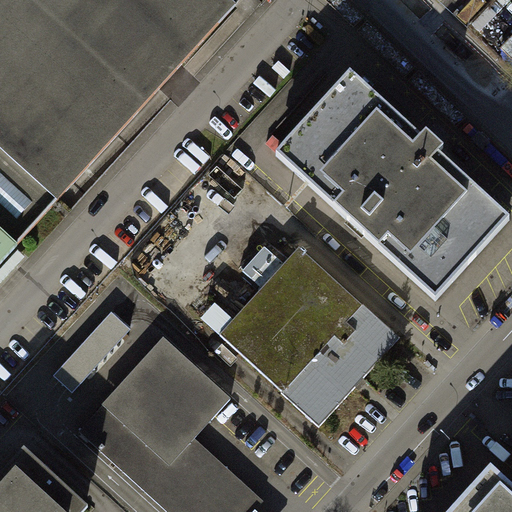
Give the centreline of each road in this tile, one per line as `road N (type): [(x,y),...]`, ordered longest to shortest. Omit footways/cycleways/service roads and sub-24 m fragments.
road 1 (unknown): [(132,511),(30,417),(79,350),(126,324),(153,326),(349,510)]
road 2 (unknown): [(374,484),(199,320),(184,295),(183,265),(266,180)]
road 3 (unknown): [(266,180),(483,364)]
road 4 (unclassified): [(348,511),(511,333)]
road 5 (unknown): [(266,180),(243,161),(250,121),(362,0)]
road 6 (unclassified): [(511,116),(389,0)]
